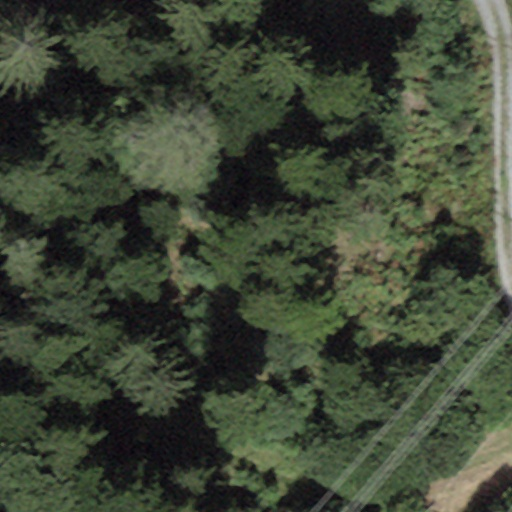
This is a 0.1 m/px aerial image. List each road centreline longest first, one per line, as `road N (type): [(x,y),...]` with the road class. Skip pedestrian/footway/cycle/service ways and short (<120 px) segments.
road 1 (track): [(0,435),(35,418),(128,412),(308,481),(360,489),(511,437)]
road 2 (track): [(486,0),(498,32),(511,280)]
